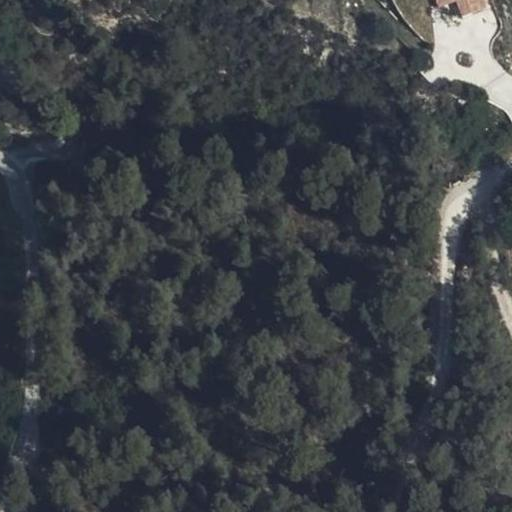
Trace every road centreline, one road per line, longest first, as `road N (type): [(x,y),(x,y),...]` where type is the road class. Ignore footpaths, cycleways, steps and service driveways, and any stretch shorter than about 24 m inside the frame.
road 1 (unclassified): [(5,511),(32,400),(33,280),(24,193),(12,167),(0,162)]
road 2 (track): [(482,192),(511,319)]
